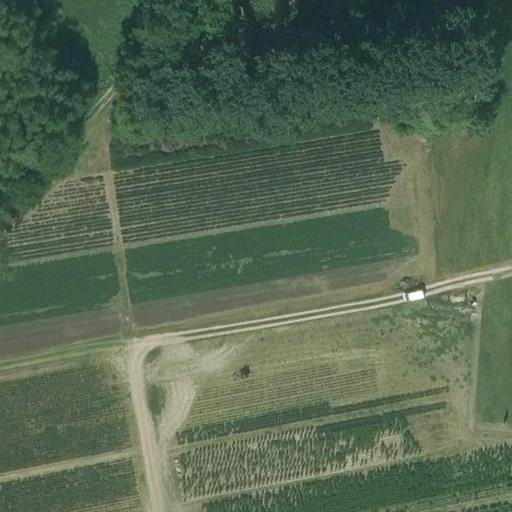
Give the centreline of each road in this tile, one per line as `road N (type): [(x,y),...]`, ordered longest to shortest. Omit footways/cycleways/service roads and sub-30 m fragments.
road 1 (track): [(156,342),(511,269)]
road 2 (track): [(0,187),(137,64),(164,0)]
